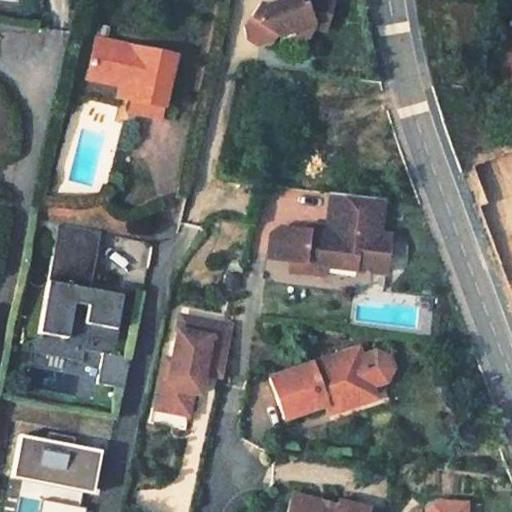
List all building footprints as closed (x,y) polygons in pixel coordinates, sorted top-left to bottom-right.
[(257,0),(246,18),(249,29),(261,37),(273,34),(277,26),(288,32),(297,28),(302,30),(308,27),(314,17),(325,20),(331,0),(257,0)] [(173,112),(186,51),(106,34),(99,66),(145,75),(139,105),(173,112)] [(323,268),(353,272),(353,263),(365,265),(376,267),(383,269),(389,231),(383,231),(379,231),(383,194),(329,187),(324,221),(328,221),(325,235),(308,232),(307,228),(279,224),(269,235),(266,256),(279,257),(285,265),(302,266),(301,274),(322,278),(323,268)] [(88,290),(98,230),(55,223),(32,351),(62,356),(59,375),(119,386),(124,358),(106,355),(117,295),(88,290)] [(230,328),(179,318),(169,367),(160,412),(185,417),(189,395),(191,387),(188,380),(192,374),(199,375),(219,379),(230,328)] [(354,344),(265,377),(280,417),(319,404),(318,398),(334,394),(337,401),(346,396),(351,400),(371,393),(359,359),(354,344)] [(162,366),(153,411),(160,412),(169,367),(162,366)] [(194,396),(199,375),(192,374),(188,380),(191,387),(189,395),(194,396)] [(7,475),(86,493),(95,452),(16,434),(7,475)] [(330,509),(311,504),(313,495),(290,490),(285,511),(360,511),(363,504),(332,497),(330,509)] [(429,509),(428,511),(466,511),(468,502),(440,498),(429,509)] [(79,511),(80,504),(37,500),(36,511),(79,511)]
